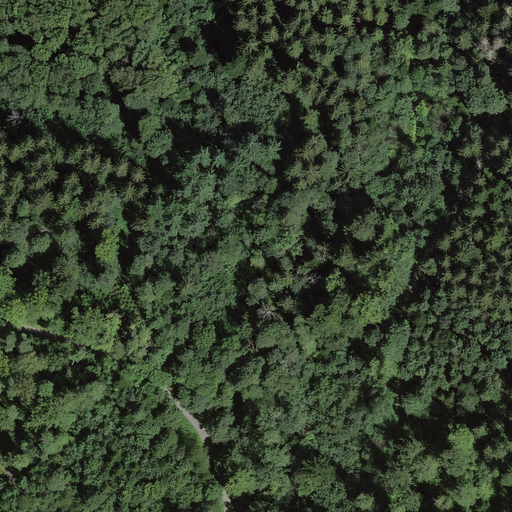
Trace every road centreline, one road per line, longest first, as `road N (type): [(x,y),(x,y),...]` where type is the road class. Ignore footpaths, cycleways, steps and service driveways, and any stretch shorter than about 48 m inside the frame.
road 1 (track): [(508,0),(503,97),(405,305),(398,441),(377,511)]
road 2 (residential): [(0,321),(106,357),(185,409),(212,450),(228,511)]
